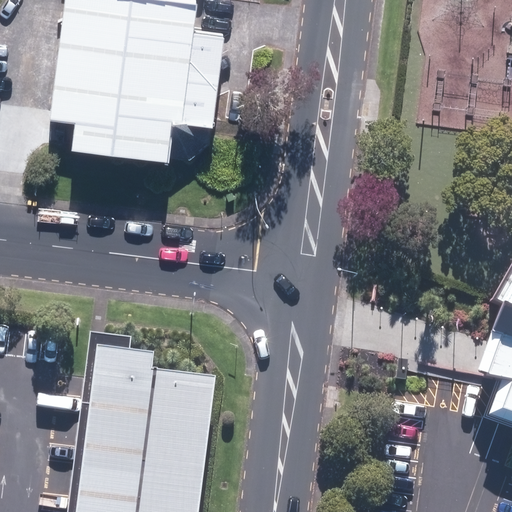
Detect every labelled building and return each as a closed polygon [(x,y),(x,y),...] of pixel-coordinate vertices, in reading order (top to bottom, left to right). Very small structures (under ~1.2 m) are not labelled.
[(67,0),(52,118),(76,121),(72,149),(167,162),(172,123),(215,128),(227,34),(197,30),(200,0),(67,0)] [(475,67),(511,69),(511,12),(478,11),(475,67)] [(470,62),(429,59),(425,125),(466,128),(470,62)] [(511,69),(475,67),(471,132),(511,134),(511,69)] [(511,264),(494,296),(505,303),(492,331),(484,356),(479,371),(499,377),(494,389),(484,416),(511,426),(511,264)] [(197,511),(214,378),(151,370),(154,353),(131,350),(133,338),(107,335),(92,333),(85,376),(68,511),(197,511)]
